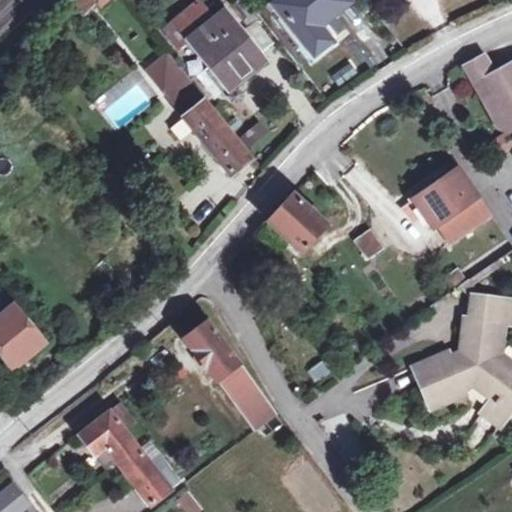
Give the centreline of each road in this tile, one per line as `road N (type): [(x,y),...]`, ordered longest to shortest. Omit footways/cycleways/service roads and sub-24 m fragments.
road 1 (residential): [(511,24),(358,113),(209,265)]
road 2 (residential): [(209,265),(295,418),(367,511)]
road 3 (residential): [(209,265),(0,445)]
